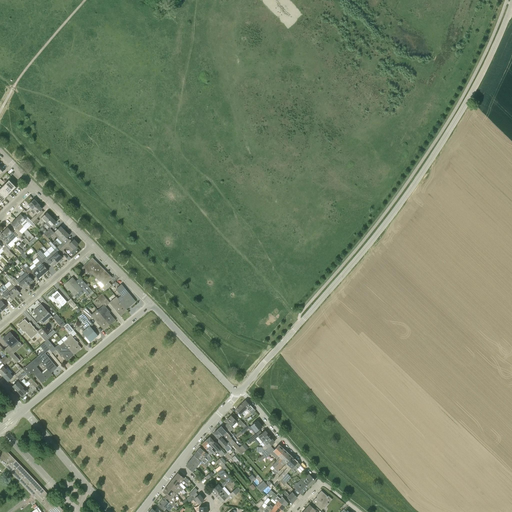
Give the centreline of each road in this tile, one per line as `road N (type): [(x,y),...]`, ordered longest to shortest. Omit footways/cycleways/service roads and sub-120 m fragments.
road 1 (tertiary): [(240,390),(377,233),(435,153),(511,4)]
road 2 (tertiary): [(24,410),(152,304)]
road 3 (residential): [(111,511),(24,410)]
road 4 (residential): [(0,327),(94,244)]
road 5 (tertiary): [(238,392),(152,304)]
road 6 (residential): [(322,478),(240,390)]
